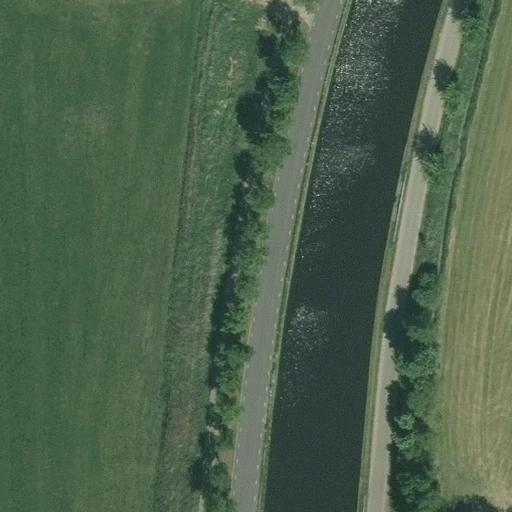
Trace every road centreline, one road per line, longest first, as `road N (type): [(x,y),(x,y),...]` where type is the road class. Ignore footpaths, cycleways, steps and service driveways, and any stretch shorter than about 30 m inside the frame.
road 1 (tertiary): [(242,511),(289,157),(331,0)]
road 2 (unclassified): [(375,511),(400,280),(461,0)]
